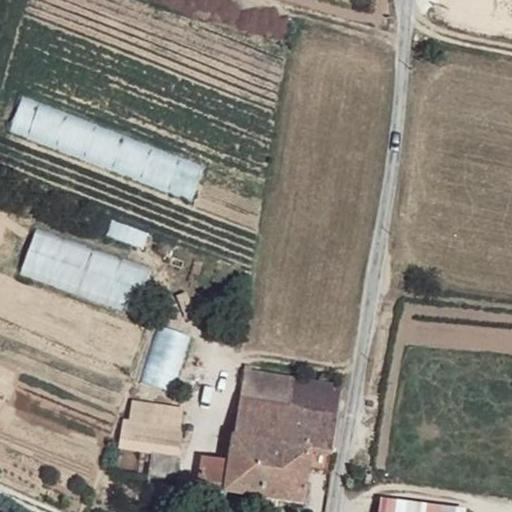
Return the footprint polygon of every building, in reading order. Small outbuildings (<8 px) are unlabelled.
[(255,366),(246,365),(245,372),(239,402),(290,409),(294,380),(254,375),(255,366)] [(342,386),(294,380),(290,409),(338,414),(342,386)] [(290,409),(239,402),(233,442),(271,448),(283,448),(290,409)] [(338,414),(290,409),(283,448),(312,453),(332,455),(338,414)] [(184,428),(125,418),(121,443),(146,449),(180,457),(184,428)] [(271,448),(233,442),(230,461),(225,491),(263,498),(271,448)] [(283,448),(271,448),(263,498),(303,504),(312,453),(283,448)] [(180,457),(146,449),(144,472),(174,476),(180,457)] [(225,491),(230,461),(199,457),(194,487),(225,491)] [(384,502),(381,511),(464,511),(465,511),(384,502)]
